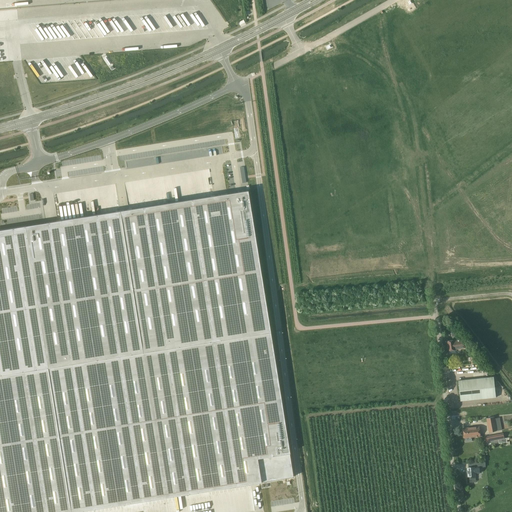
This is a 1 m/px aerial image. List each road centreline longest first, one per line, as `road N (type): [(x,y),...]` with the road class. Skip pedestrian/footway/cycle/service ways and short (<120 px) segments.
road 1 (unclassified): [(219,52),(235,84),(109,139),(42,158),(30,123)]
road 2 (unclassified): [(30,123),(219,52)]
road 3 (unclassified): [(217,47),(29,117)]
road 4 (unclassified): [(459,511),(435,316)]
road 5 (unknown): [(435,316),(419,172)]
